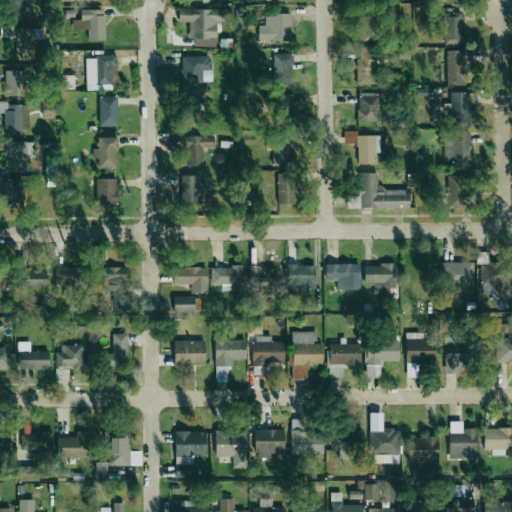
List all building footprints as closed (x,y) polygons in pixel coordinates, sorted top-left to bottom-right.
[(9,0),(14,17),(31,12),(26,0),(9,0)] [(106,41),(106,10),(81,10),(81,30),(88,30),(88,40),(106,41)] [(460,42),(460,12),(442,12),(443,42),(460,42)] [(289,14),(263,13),(263,25),(255,25),(255,41),(289,41),(289,14)] [(33,28),(15,28),(16,57),(34,57),(33,28)] [(444,51),(444,84),(461,84),(460,50),(444,51)] [(353,84),(369,84),(369,67),(384,68),(384,52),(354,51),(353,84)] [(289,82),(288,53),(270,54),(271,82),(289,82)] [(87,91),(113,90),(112,71),(118,71),(118,56),(86,57),(87,91)] [(211,56),(181,57),(182,83),(212,82),(211,56)] [(26,70),(5,71),(6,96),(27,96),(26,70)] [(441,120),(466,121),(467,91),(442,91),(441,120)] [(355,121),(376,121),(376,92),(355,92),(355,121)] [(270,115),(290,115),(290,94),(270,94),(270,115)] [(100,126),(119,126),(118,97),(99,97),(100,126)] [(30,104),(0,103),(0,113),(5,113),(5,135),(22,135),(22,128),(30,128),(30,104)] [(441,159),(448,159),(448,168),(467,168),(467,129),(440,130),(441,159)] [(341,142),(354,143),(354,130),(342,130),(341,142)] [(373,134),(355,135),(355,163),(373,163),(373,134)] [(209,135),(178,135),(178,147),(184,147),(184,165),(200,165),(200,146),(210,146),(209,135)] [(94,166),(113,166),(114,137),(94,136),(94,147),(90,147),(89,157),(94,158),(94,166)] [(24,172),(25,141),(6,141),(5,172),(24,172)] [(375,172),(356,172),(356,208),(406,208),(406,188),(375,188),(375,172)] [(197,175),(178,174),(178,202),(196,202),(197,175)] [(113,177),(93,178),(93,202),(114,202),(113,177)] [(0,180),(2,199),(20,197),(18,178),(0,180)] [(471,262),(440,261),(439,289),(455,289),(455,298),(470,298),(471,262)] [(356,285),(356,263),(321,262),(321,285),(356,285)] [(360,264),(360,281),(373,281),(373,295),(387,295),(387,286),(394,286),(393,263),(360,264)] [(480,263),(480,295),(510,296),(510,263),(480,263)] [(313,264),(284,264),(283,292),(302,293),(302,287),(313,287),(313,264)] [(272,265),(247,266),(247,290),(261,289),(261,283),(273,282),(272,265)] [(100,298),(122,298),(122,266),(100,266),(100,298)] [(169,267),(169,283),(188,283),(188,293),(204,292),(204,266),(169,267)] [(208,266),(208,283),(240,283),(240,266),(208,266)] [(43,268),(15,268),(15,286),(43,287),(43,268)] [(191,295),(169,296),(169,312),(191,312),(191,295)] [(259,333),(259,321),(246,322),(246,333),(259,333)] [(321,364),(320,343),(314,343),(314,330),(289,331),(291,378),(305,378),(305,365),(321,364)] [(124,366),(124,332),(110,332),(110,352),(98,353),(98,366),(124,366)] [(432,340),(417,340),(417,332),(403,332),(403,361),(431,362),(432,340)] [(269,342),(269,335),(249,336),(250,364),(282,363),(281,341),(269,342)] [(511,336),(493,336),(493,359),(511,359),(511,336)] [(458,340),(443,337),(440,358),(456,360),(458,340)] [(230,365),(230,358),(243,358),(243,339),(211,340),(211,365),(230,365)] [(203,340),(170,340),(170,364),(203,365),(203,340)] [(364,376),(378,376),(378,360),(397,360),(397,340),(386,340),(386,341),(364,341),(364,376)] [(45,368),(45,350),(28,351),(28,341),(14,341),(15,368),(45,368)] [(55,343),(54,366),(80,367),(81,344),(55,343)] [(357,343),(327,343),(327,364),(358,364),(357,343)] [(446,420),(445,458),(472,459),(473,428),(460,427),(460,421),(446,420)] [(489,454),(502,455),(502,448),(510,448),(510,428),(480,427),(480,448),(489,449),(489,454)] [(368,428),(368,462),(388,463),(388,454),(397,454),(397,428),(368,428)] [(273,457),(273,451),(282,451),(281,429),(252,430),(253,457),(273,457)] [(201,455),(201,430),(171,430),(172,478),(189,478),(189,456),(201,455)] [(211,431),(211,456),(244,455),(243,430),(211,431)] [(0,451),(8,452),(9,432),(0,431),(0,451)] [(50,432),(21,433),(22,451),(51,450),(50,432)] [(104,466),(139,465),(138,450),(126,450),(126,436),(103,437),(104,466)] [(403,461),(434,461),(434,436),(404,436),(403,461)] [(74,457),(75,437),(54,437),(54,457),(74,457)] [(245,511),(245,510),(231,510),(231,498),(216,498),(215,511),(245,511)] [(208,511),(208,506),(180,505),(180,500),(174,500),(174,511),(208,511)] [(480,511),(507,511),(510,511),(510,501),(480,500),(480,511)] [(122,511),(122,502),(111,502),(111,511),(122,511)]
